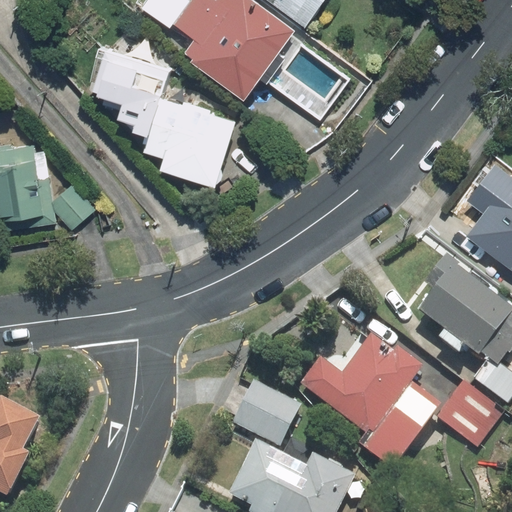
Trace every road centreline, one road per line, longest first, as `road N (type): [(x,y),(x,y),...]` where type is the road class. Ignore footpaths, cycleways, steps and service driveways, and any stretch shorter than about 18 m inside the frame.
road 1 (residential): [(138,308),(230,275),(355,193),(403,145),(511,4)]
road 2 (residential): [(138,308),(129,423),(96,511)]
road 3 (residential): [(0,329),(138,308)]
